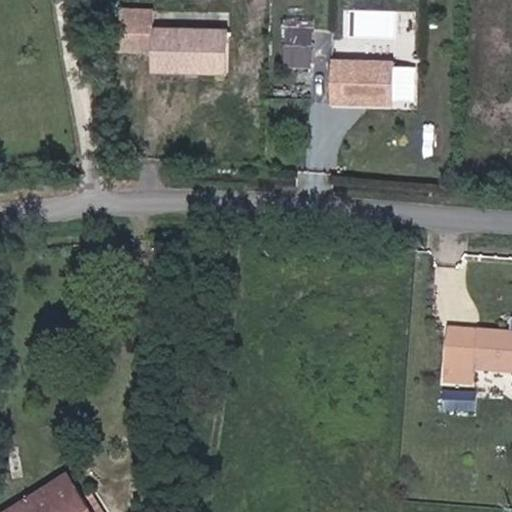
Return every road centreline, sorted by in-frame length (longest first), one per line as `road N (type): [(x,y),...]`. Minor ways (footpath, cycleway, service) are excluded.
road 1 (tertiary): [(0,217),(191,203),(511,222)]
road 2 (track): [(74,0),(113,208)]
